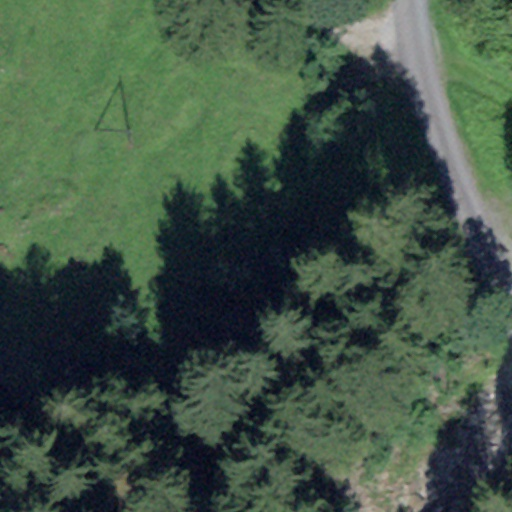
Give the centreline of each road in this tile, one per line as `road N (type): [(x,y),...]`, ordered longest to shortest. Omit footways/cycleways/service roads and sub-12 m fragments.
road 1 (unclassified): [(415,0),(424,69),(511,304)]
road 2 (track): [(424,69),(359,38),(312,0)]
